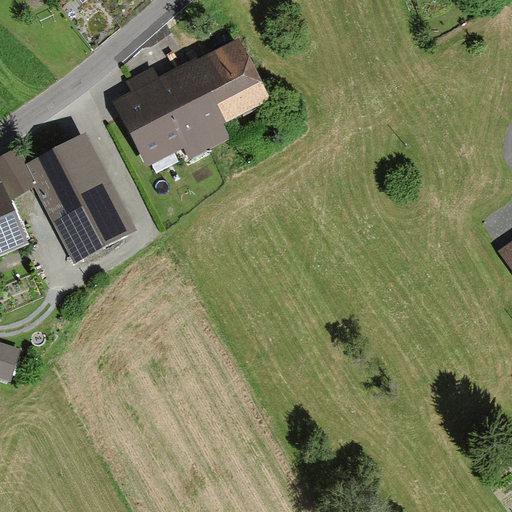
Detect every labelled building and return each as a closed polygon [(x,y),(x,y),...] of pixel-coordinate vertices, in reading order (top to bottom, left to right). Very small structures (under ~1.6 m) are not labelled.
[(149,161),(154,172),(181,159),(186,168),(229,147),(218,124),(265,101),(239,46),(161,84),(156,74),(128,88),(132,96),(112,106),(141,164),(149,161)] [(32,176),(77,260),(132,230),(87,146),(32,176)] [(13,149),(0,156),(0,188),(1,191),(28,175),(13,149)] [(0,253),(20,245),(0,198),(0,253)] [(511,247),(498,258),(511,278),(511,247)] [(16,357),(0,351),(0,383),(7,386),(16,357)]
